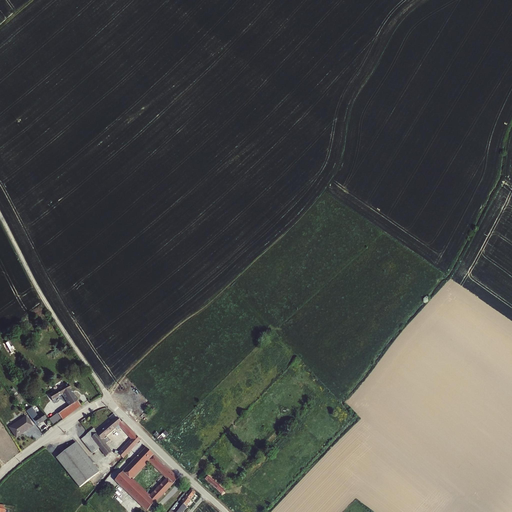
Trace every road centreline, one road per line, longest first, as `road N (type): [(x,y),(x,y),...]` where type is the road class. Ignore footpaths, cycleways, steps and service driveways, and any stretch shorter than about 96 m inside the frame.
road 1 (residential): [(0,215),(109,399)]
road 2 (residential): [(225,511),(109,399)]
road 3 (track): [(222,291),(116,381),(109,399)]
road 4 (residential): [(109,399),(0,475)]
